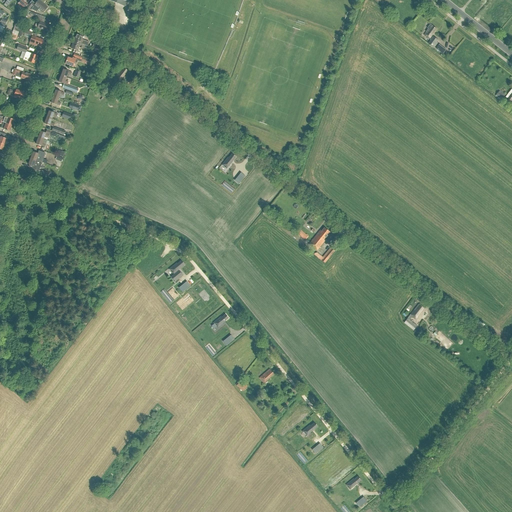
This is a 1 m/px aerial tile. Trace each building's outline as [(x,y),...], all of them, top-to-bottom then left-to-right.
[(25,9),(28,5),(25,2),(26,0),(21,0),(18,4),(25,9)] [(33,7),(31,10),(37,12),(39,9),(43,12),(48,7),(38,0),(35,4),(32,1),(26,8),(29,11),(32,6),(33,7)] [(47,31),(49,25),(43,23),(44,20),(38,18),(36,23),(39,24),(38,28),(47,31)] [(433,38),(431,36),(437,29),(431,24),(428,28),(429,29),(424,34),(430,39),(430,38),(430,40),(431,41),(429,44),(434,48),(435,46),(438,43),(437,42),(438,40),(434,37),(433,38)] [(42,46),(44,40),(37,38),(38,35),(25,30),(24,33),(31,36),(30,39),(31,39),(29,43),(37,46),(38,44),(42,46)] [(74,41),(80,44),(82,44),(85,45),(88,46),(89,42),(82,39),(83,37),(82,36),(83,35),(80,34),(80,36),(76,34),(74,41)] [(78,51),(80,45),(82,46),(81,48),(84,49),(85,45),(82,44),(80,44),(74,41),(71,48),(78,51)] [(94,42),(92,48),(99,51),(101,45),(94,42)] [(439,44),(436,48),(441,52),(444,48),(439,44)] [(18,45),(17,49),(22,52),(26,53),(23,59),(28,61),(35,64),(38,56),(30,53),(27,52),(28,48),(18,45)] [(78,61),(81,62),(82,59),(91,62),(91,64),(93,65),(95,61),(74,54),(73,58),(72,59),(70,58),(68,58),(65,64),(73,67),(75,62),(77,62),(78,61)] [(20,77),(21,78),(29,81),(31,75),(23,72),(24,69),(17,66),(16,69),(14,68),(12,74),(16,76),(15,78),(20,79),(20,77)] [(119,82),(128,71),(122,67),(114,78),(119,82)] [(63,69),(61,76),(66,78),(67,74),(71,75),(72,72),(63,69)] [(76,70),(74,76),(81,79),(83,73),(76,70)] [(65,81),(66,78),(61,76),(59,82),(67,85),(68,82),(65,81)] [(126,83),(124,86),(129,90),(131,87),(129,85),(132,80),(130,78),(126,83)] [(22,98),(24,92),(16,89),(14,97),(17,98),(17,97),(22,98)] [(55,90),(53,96),(58,98),(59,95),(63,96),(64,93),(55,90)] [(499,91),(496,96),(501,100),(505,96),(499,91)] [(57,101),(58,98),(53,96),(51,103),(60,106),(61,103),(57,101)] [(49,111),(47,117),(52,119),(53,115),(56,117),(57,114),(49,111)] [(0,119),(0,121),(11,125),(14,120),(4,116),(3,119),(0,118),(0,119)] [(50,122),(52,119),(47,117),(44,123),(53,126),(54,123),(50,122)] [(0,127),(9,131),(11,125),(0,121),(0,123),(1,124),(0,127)] [(52,131),(64,135),(65,131),(53,126),(52,131)] [(41,131),(38,137),(43,139),(45,136),(48,137),(49,134),(41,131)] [(44,147),(45,144),(47,141),(43,139),(38,137),(36,144),(44,147)] [(33,152),(31,158),(42,162),(45,154),(39,151),(38,154),(33,152)] [(236,157),(232,154),(229,157),(228,157),(222,165),(226,168),(236,157)] [(29,165),(33,166),(32,169),(39,171),(42,162),(31,158),(29,165)] [(324,240),(330,232),(324,228),(321,231),(320,230),(309,244),(317,251),(325,241),(324,240)] [(331,248),(321,260),(325,263),(335,251),(331,248)] [(178,270),(184,264),(181,260),(177,264),(177,263),(169,269),(173,274),(174,273),(174,274),(171,277),(174,280),(174,281),(175,282),(183,275),(179,270),(179,271),(178,270)] [(188,287),(185,283),(179,288),(181,291),(182,292),(188,287)] [(404,322),(414,330),(417,326),(410,320),(412,317),(415,319),(424,308),(419,304),(404,322)] [(225,314),(222,317),(221,316),(213,323),(217,328),(229,318),(225,314)] [(226,345),(232,341),(229,337),(223,341),(224,342),(226,345)] [(264,383),(275,374),(270,369),(260,377),(264,383)] [(237,385),(243,391),(247,387),(241,381),(237,385)] [(302,431),(306,436),(317,426),(314,422),(310,426),(310,425),(302,431)] [(354,478),(346,485),(350,489),(362,480),(359,476),(355,479),(354,478)]
